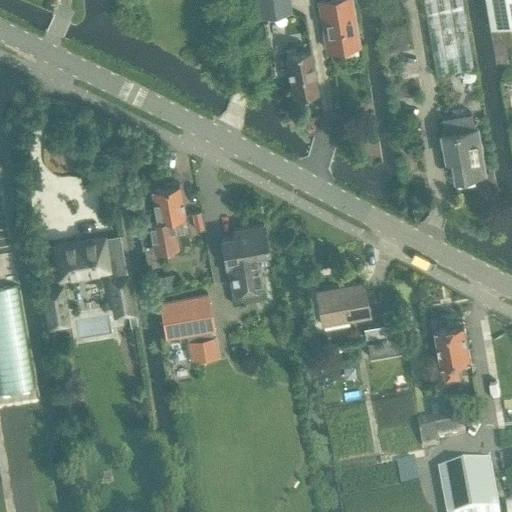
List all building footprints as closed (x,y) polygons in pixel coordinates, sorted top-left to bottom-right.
[(256,0),(259,16),(262,16),(291,11),(289,0),(256,0)] [(331,0),(319,2),(327,51),(359,46),(351,0),(331,0)] [(422,0),(435,73),(473,67),(461,0),(422,0)] [(511,0),(484,0),(489,28),(511,24),(511,0)] [(286,55),(292,97),(318,93),(310,51),(286,55)] [(14,82),(10,90),(18,94),(22,86),(14,82)] [(440,135),(444,161),(450,160),(454,179),(484,174),(476,129),(440,135)] [(156,219),(148,220),(154,251),(177,247),(172,217),(184,215),(178,183),(175,184),(174,182),(170,183),(164,184),(165,186),(151,188),(156,219)] [(195,230),(203,228),(200,212),(192,214),(195,230)] [(234,229),(235,235),(222,237),(226,266),(228,266),(232,291),(262,286),(257,257),(269,255),(264,224),(234,229)] [(104,237),(52,246),(57,279),(59,278),(108,270),(109,278),(109,279),(115,315),(133,312),(120,236),(104,238),(104,237)] [(159,293),(175,291),(172,274),(156,277),(159,293)] [(315,307),(316,316),(320,315),(321,323),(368,315),(363,281),(338,285),(338,287),(316,291),(318,306),(315,307)] [(60,287),(43,290),(49,327),(67,324),(60,287)] [(207,294),(160,302),(166,338),(186,335),(207,331),(210,330),(214,330),(207,294)] [(365,343),(368,358),(400,353),(397,338),(393,310),(381,312),(383,325),(363,329),(365,339),(384,336),(385,339),(365,343)] [(449,327),(435,329),(446,381),(461,378),(458,363),(471,360),(464,324),(461,324),(460,321),(448,324),(449,327)] [(212,338),(208,338),(200,339),(203,358),(216,356),(213,337),(212,338)] [(418,423),(422,446),(440,443),(439,440),(467,434),(463,414),(418,423)] [(495,493),(488,461),(439,470),(446,511),(499,511),(496,493),(495,493)]
